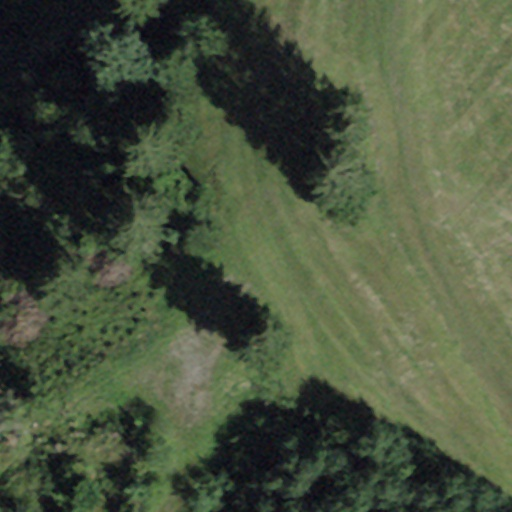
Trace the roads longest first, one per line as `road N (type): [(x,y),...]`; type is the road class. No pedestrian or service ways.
road 1 (track): [(372,0),(373,52),(412,223),(511,378)]
road 2 (track): [(183,511),(238,460),(314,415),(352,407),(397,408),(511,452)]
